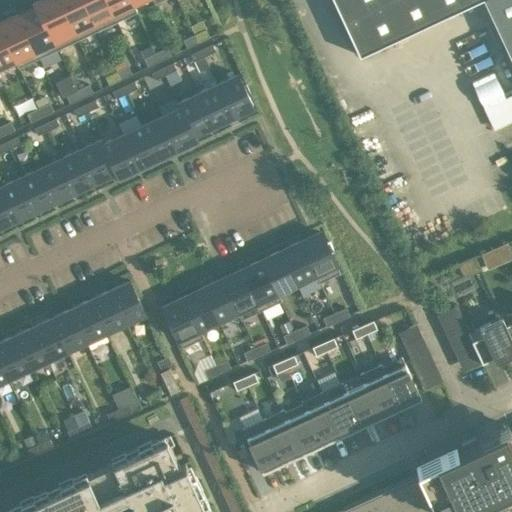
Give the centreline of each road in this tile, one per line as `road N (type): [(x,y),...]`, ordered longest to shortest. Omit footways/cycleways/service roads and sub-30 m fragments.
road 1 (unknown): [(369,84),(426,193),(466,196),(488,178),(467,108),(440,64),(406,68)]
road 2 (residential): [(0,288),(270,166)]
